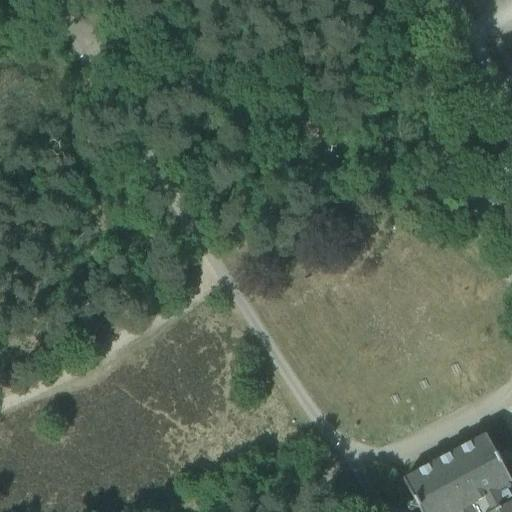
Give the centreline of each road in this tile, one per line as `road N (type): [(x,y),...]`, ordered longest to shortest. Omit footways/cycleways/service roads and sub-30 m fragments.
road 1 (unclassified): [(342,448),(189,224),(84,49)]
road 2 (unclassified): [(511,277),(380,0)]
road 3 (track): [(0,395),(221,273)]
road 4 (unclassified): [(342,448),(376,455),(435,436),(511,388)]
